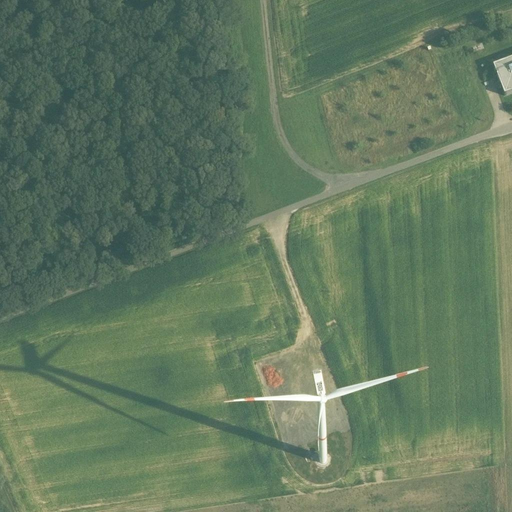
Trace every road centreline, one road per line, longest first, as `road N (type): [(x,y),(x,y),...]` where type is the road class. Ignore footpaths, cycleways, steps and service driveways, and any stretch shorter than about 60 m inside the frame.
road 1 (unclassified): [(511,125),(0,316)]
road 2 (track): [(264,0),(291,154),(341,189)]
